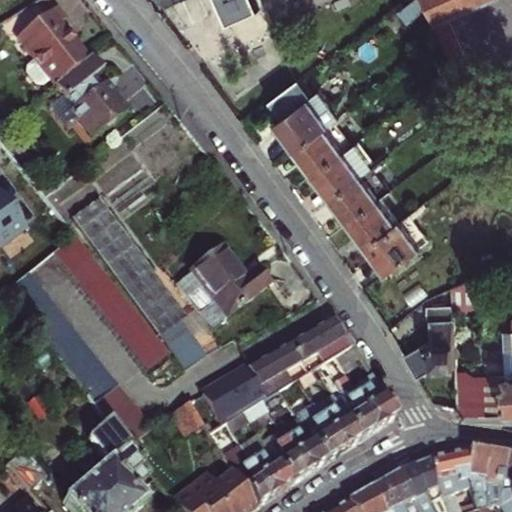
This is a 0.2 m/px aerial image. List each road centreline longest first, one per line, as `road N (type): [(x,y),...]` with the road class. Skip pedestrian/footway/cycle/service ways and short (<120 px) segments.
road 1 (residential): [(432,437),(229,143),(111,0)]
road 2 (residential): [(432,437),(303,511)]
